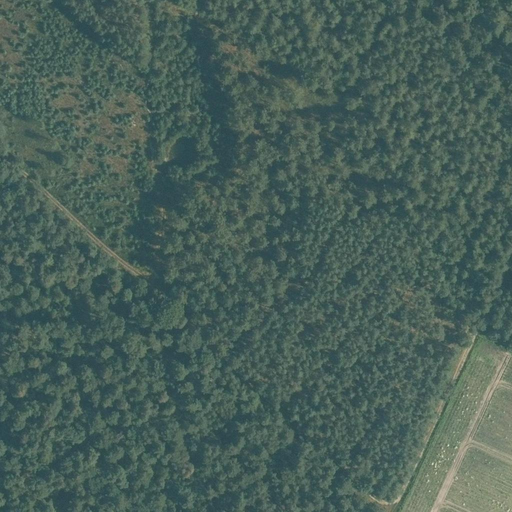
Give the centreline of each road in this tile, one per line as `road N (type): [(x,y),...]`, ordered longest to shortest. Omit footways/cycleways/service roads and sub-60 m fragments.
road 1 (track): [(389,511),(511,247)]
road 2 (track): [(395,499),(380,498),(262,391)]
road 3 (track): [(203,0),(339,79)]
road 4 (track): [(511,88),(416,0)]
